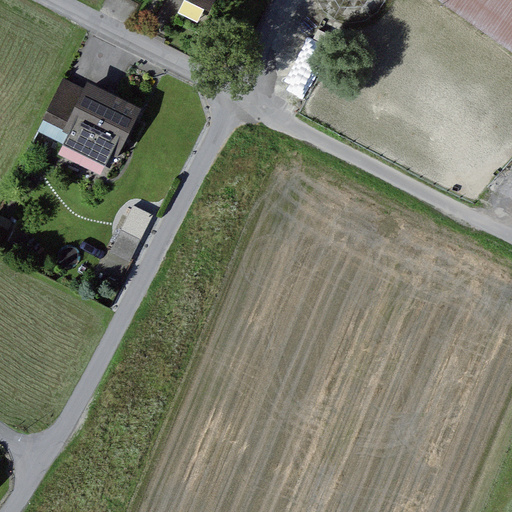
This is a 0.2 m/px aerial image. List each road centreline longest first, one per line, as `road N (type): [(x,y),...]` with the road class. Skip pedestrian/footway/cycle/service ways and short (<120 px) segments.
road 1 (residential): [(237,96),(42,462)]
road 2 (residential): [(237,96),(511,236)]
road 3 (residential): [(47,0),(237,96)]
